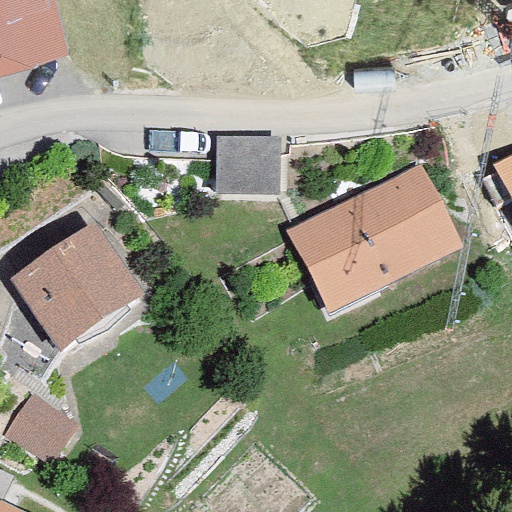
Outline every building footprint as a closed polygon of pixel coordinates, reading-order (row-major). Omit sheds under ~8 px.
[(39,0),(0,0),(0,47),(49,35),(39,0)] [(279,203),(281,143),(219,142),(217,201),(279,203)] [(453,259),(417,186),(303,242),(339,315),(453,259)] [(139,311),(95,243),(22,290),(67,358),(139,311)] [(31,392),(4,435),(53,465),(80,422),(31,392)]
